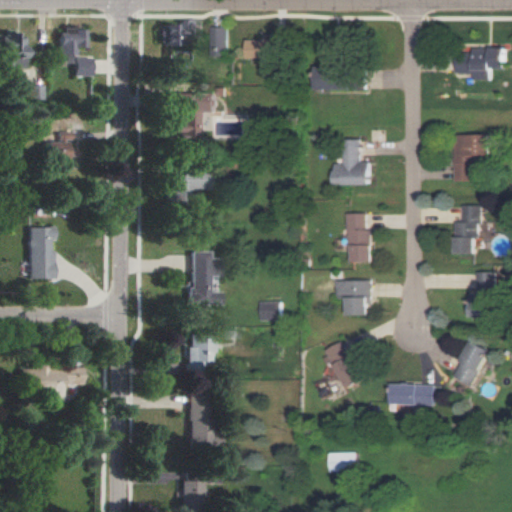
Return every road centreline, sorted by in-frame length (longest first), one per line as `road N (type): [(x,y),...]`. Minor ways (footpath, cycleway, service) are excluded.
road 1 (residential): [(118,0),(121,511)]
road 2 (residential): [(415,3),(412,327)]
road 3 (residential): [(511,4),(192,0)]
road 4 (residential): [(0,314),(120,314)]
